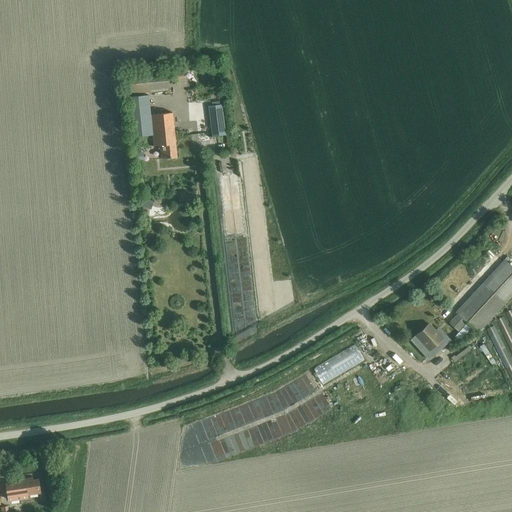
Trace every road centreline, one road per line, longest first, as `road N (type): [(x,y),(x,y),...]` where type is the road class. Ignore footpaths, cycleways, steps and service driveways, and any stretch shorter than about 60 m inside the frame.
road 1 (unclassified): [(231,382),(335,329),(428,263),(511,176)]
road 2 (unclassified): [(231,382),(196,145),(225,141)]
road 3 (unclassified): [(0,440),(99,424),(231,382)]
